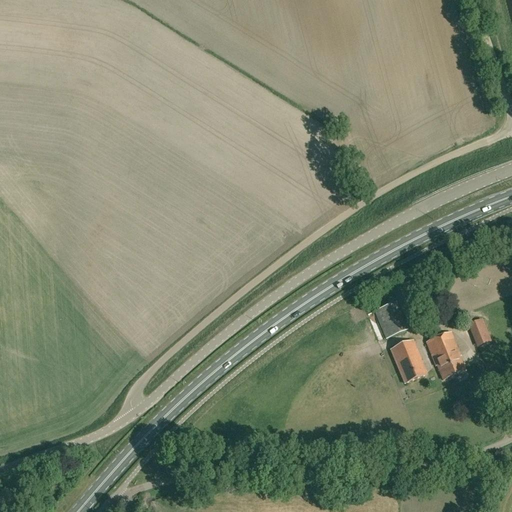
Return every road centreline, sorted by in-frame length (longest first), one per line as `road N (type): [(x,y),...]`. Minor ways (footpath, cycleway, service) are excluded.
road 1 (primary): [(77,511),(170,410),(304,304),(511,196)]
road 2 (unclassified): [(133,415),(134,393),(153,369),(315,235),(421,170),(511,130)]
road 3 (unclassified): [(133,415),(252,313),(334,259),(511,170)]
road 4 (unclassified): [(100,511),(137,487),(375,474),(445,463),(511,439)]
road 5 (unclassified): [(0,471),(133,415)]
road 6 (unclassified): [(511,119),(476,0)]
